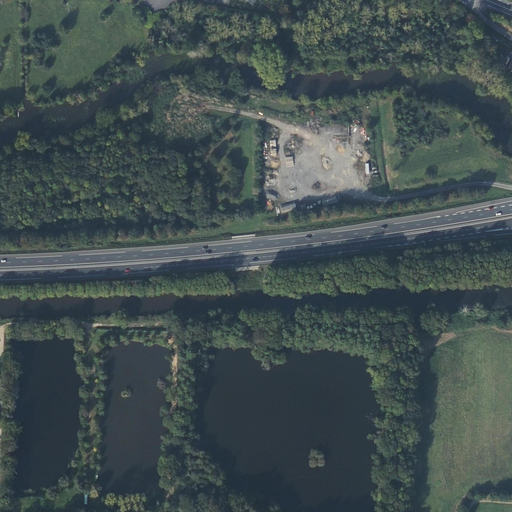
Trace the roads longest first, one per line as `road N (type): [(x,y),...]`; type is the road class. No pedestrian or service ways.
road 1 (trunk): [(511,209),(274,244),(0,263)]
road 2 (track): [(2,327),(389,323),(393,379)]
road 3 (trunk): [(0,275),(398,240)]
road 4 (track): [(0,450),(0,327)]
